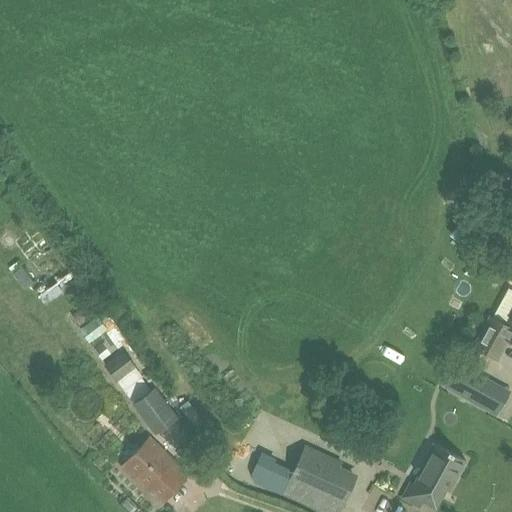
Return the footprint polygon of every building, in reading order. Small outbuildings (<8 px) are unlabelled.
[(33,281),(21,265),(12,272),(25,287),(33,281)] [(63,293),(57,284),(39,296),(45,306),(63,293)] [(79,325),(101,308),(93,299),(72,315),(79,325)] [(102,359),(127,341),(113,321),(106,310),(88,323),(85,325),(81,328),(89,339),(88,339),(102,359)] [(511,314),(507,325),(491,316),(475,345),(497,358),(508,338),(511,339),(511,314)] [(136,367),(137,366),(124,349),(104,364),(117,381),(136,367)] [(507,394),(457,366),(446,387),(496,414),(507,394)] [(136,367),(117,381),(133,402),(150,390),(140,377),(142,376),(136,367)] [(155,434),(178,417),(156,389),(162,384),(151,371),(144,377),(153,387),(150,390),(133,402),(132,402),(155,434)] [(164,500),(186,477),(173,465),(176,462),(150,437),(122,465),(149,491),(152,489),(164,500)] [(435,445),(427,461),(412,489),(408,486),(402,498),(419,507),(425,496),(433,501),(442,484),(450,488),(465,461),(445,451),(435,445)] [(355,475),(338,467),(340,462),(308,448),(287,493),(329,511),(337,511),(343,500),(355,475)] [(264,487),(276,459),(262,452),(251,474),(254,483),(264,487)]
